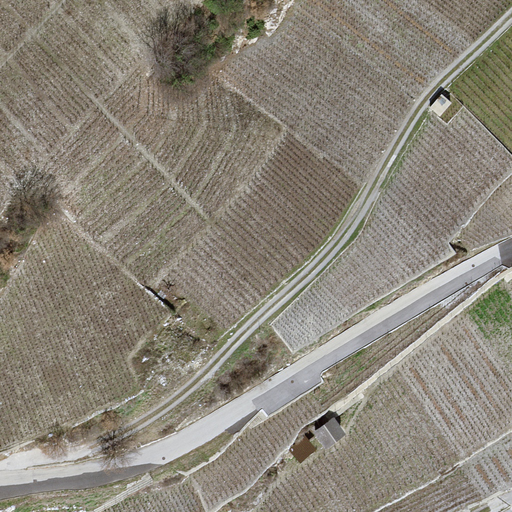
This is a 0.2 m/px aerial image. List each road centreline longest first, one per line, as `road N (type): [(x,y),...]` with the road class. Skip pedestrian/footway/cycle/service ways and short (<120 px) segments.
road 1 (track): [(31,480),(156,412),(202,376),(333,247),(433,88),(511,14)]
road 2 (unclassified): [(0,484),(127,469),(414,300),(511,256)]
